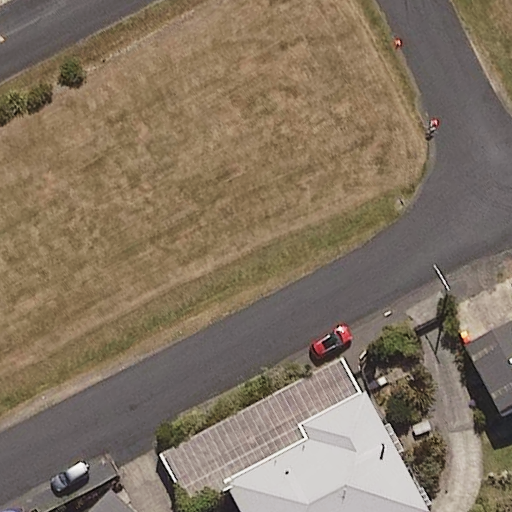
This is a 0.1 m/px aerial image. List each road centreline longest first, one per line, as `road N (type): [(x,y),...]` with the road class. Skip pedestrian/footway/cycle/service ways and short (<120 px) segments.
road 1 (residential): [(508,204),(0,465)]
road 2 (residential): [(508,204),(408,0)]
